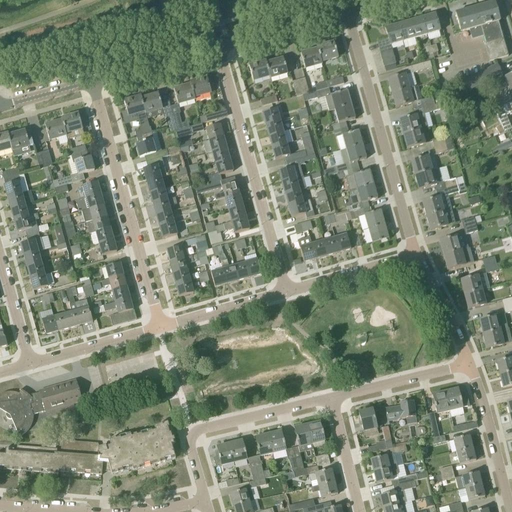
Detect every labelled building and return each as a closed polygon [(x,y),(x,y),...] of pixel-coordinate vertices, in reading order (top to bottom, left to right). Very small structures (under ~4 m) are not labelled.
[(494,2),(478,7),(455,13),(461,33),(481,27),(486,44),(485,44),(490,62),(508,57),(498,22),(500,22),(494,2)] [(427,35),(438,32),(440,32),(435,14),(422,18),(427,35)] [(427,35),(422,18),(410,21),(415,39),(427,35)] [(415,39),(410,21),(398,25),(402,42),(415,39)] [(402,42),(398,25),(385,29),(388,39),(390,46),(391,46),(402,42)] [(390,46),(388,39),(377,42),(379,49),(390,46)] [(338,58),(334,43),(317,47),(318,50),(321,63),(338,58)] [(391,46),(390,46),(379,49),(380,55),(392,52),(391,46)] [(433,54),(430,47),(425,49),(428,59),(434,57),(433,54)] [(305,69),(322,65),(321,63),(318,50),(300,54),(305,69)] [(382,61),(394,58),(392,52),(380,55),(382,61)] [(405,54),(407,61),(413,59),(411,52),(405,54)] [(394,58),(382,61),(384,67),(395,64),(394,58)] [(283,59),(277,61),(276,59),(265,63),(270,77),(270,79),(287,74),(283,59)] [(402,69),(404,76),(405,75),(405,76),(432,69),(430,61),(402,69)] [(270,77),(265,63),(249,67),(253,82),(270,77)] [(469,72),(483,68),(482,63),(468,67),(469,72)] [(497,64),(490,67),(459,84),(464,94),(502,73),(497,64)] [(502,96),(501,93),(493,96),(496,105),(511,98),(511,74),(503,78),(509,93),(502,96)] [(409,89),(405,76),(405,75),(404,76),(387,80),(391,94),(409,89)] [(305,78),(298,80),(303,96),(309,94),(305,78)] [(342,78),(327,82),(328,89),(344,84),(342,78)] [(191,86),(194,98),(211,94),(207,79),(190,83),(191,86)] [(302,96),(303,96),(298,80),(292,82),(296,98),(302,96)] [(178,105),(195,100),(194,98),(191,86),(174,90),(178,105)] [(395,109),(418,102),(417,98),(419,97),(417,87),(409,89),(391,94),(395,109)] [(329,112),(334,110),(351,105),(347,91),(325,97),(329,112)] [(311,108),(309,101),(318,99),(316,92),(309,94),(303,96),(302,96),(306,109),(311,108)] [(145,114),(162,109),(158,95),(152,96),(151,94),(140,97),(145,114)] [(277,103),(275,96),(260,101),(262,107),(277,103)] [(146,118),(145,114),(140,97),(124,102),(128,117),(137,114),(138,120),(146,118)] [(420,101),(421,102),(422,108),(434,104),(432,97),(422,100),(420,101)] [(511,113),(511,112),(511,101),(499,109),(502,117),(511,114),(511,113)] [(434,104),(422,108),(424,114),(442,109),(440,104),(435,105),(434,104)] [(332,125),(334,131),(347,128),(346,122),(355,120),(351,105),(334,110),(338,124),(332,125)] [(265,125),(279,121),(276,110),(262,114),(265,125)] [(177,131),(189,128),(188,122),(182,124),(179,113),(173,115),(177,131)] [(78,115),(62,120),(66,136),(67,141),(75,139),(73,132),(82,129),(78,114),(77,115),(78,115)] [(215,114),(199,118),(201,124),(217,120),(215,114)] [(399,121),(403,136),(421,131),(421,130),(428,128),(424,114),(399,121)] [(174,131),(175,132),(177,131),(173,115),(166,117),(170,132),(174,131)] [(66,136),(62,120),(61,119),(62,122),(46,126),(45,126),(49,141),(66,136)] [(283,133),(279,121),(265,125),(269,137),(283,133)] [(510,129),(506,123),(492,131),(496,138),(500,135),(510,129)] [(205,129),(209,141),(223,137),(220,125),(205,129)] [(192,135),(190,127),(189,128),(177,131),(175,132),(177,140),(192,135)] [(135,132),(136,139),(152,134),(150,128),(135,132)] [(349,134),(347,128),(334,131),(335,138),(342,136),(345,150),(362,145),(358,131),(349,134)] [(421,131),(403,136),(407,149),(425,144),(421,131)] [(22,155),(20,149),(29,147),(33,146),(30,134),(26,135),(25,132),(24,132),(25,132),(8,137),(8,134),(12,152),(14,157),(22,155)] [(283,133),(269,137),(272,149),(286,145),(283,133)] [(12,152),(8,134),(7,134),(7,135),(0,136),(0,152),(11,150),(12,152)] [(152,134),(136,139),(138,144),(136,145),(140,158),(156,154),(152,142),(154,142),(152,134)] [(226,149),(223,137),(209,141),(212,153),(226,149)] [(432,142),(434,149),(452,144),(451,139),(450,137),(444,139),(432,142)] [(310,138),(302,140),(307,158),(315,156),(310,138)] [(188,147),(193,146),(192,141),(178,145),(179,146),(178,146),(179,150),(188,147)] [(495,148),(495,149),(491,150),(493,156),(498,154),(498,155),(511,148),(511,146),(510,141),(495,148)] [(434,149),(436,155),(454,150),(452,144),(434,149)] [(275,160),(289,156),(286,145),(272,149),(275,160)] [(343,166),(336,168),(337,174),(358,168),(357,162),(366,159),(362,145),(345,150),(339,152),(343,166)] [(71,157),(86,153),(84,146),(69,151),(71,157)] [(180,153),(179,150),(178,146),(166,150),(168,156),(180,153)] [(229,161),(226,149),(212,153),(215,165),(229,161)] [(48,151),(42,153),(46,169),(48,168),(53,167),(48,151)] [(42,153),(35,155),(40,170),(43,169),(46,169),(42,153)] [(73,164),(74,164),(78,176),(94,171),(90,157),(88,158),(86,153),(71,157),(73,164)] [(278,172),(282,184),(303,178),(300,166),(304,164),(304,163),(316,159),(315,156),(307,158),(286,164),(288,169),(278,172)] [(414,176),(432,172),(428,157),(410,162),(414,176)] [(143,170),(146,182),(160,178),(166,176),(161,159),(147,163),(148,168),(143,170)] [(233,172),(229,161),(215,165),(218,175),(218,176),(220,176),(233,172)] [(46,169),(43,169),(47,182),(52,180),(48,168),(46,169)] [(336,168),(326,171),(327,176),(334,175),(337,174),(336,168)] [(345,178),(349,192),(373,185),(369,171),(360,174),(358,168),(337,174),(338,180),(345,178)] [(19,176),(17,169),(2,174),(3,180),(19,176)] [(418,190),(436,185),(442,184),(438,170),(432,172),(414,176),(418,190)] [(211,185),(222,182),(220,176),(218,176),(218,175),(208,177),(211,185)] [(5,186),(18,182),(20,181),(19,176),(3,180),(5,186)] [(52,182),(53,185),(54,189),(66,185),(72,183),(71,177),(52,182)] [(146,182),(149,193),(164,189),(160,178),(146,182)] [(285,195),(299,191),(306,189),(304,182),(303,178),(282,184),(285,195)] [(202,194),(208,192),(222,188),(236,184),(234,179),(222,182),(211,185),(206,186),(200,188),(202,194)] [(457,187),(457,186),(455,180),(444,183),(446,190),(457,187)] [(7,198),(22,194),(18,182),(5,186),(4,186),(7,198)] [(86,199),(100,194),(97,183),(83,187),(86,199)] [(222,188),(223,194),(214,197),(216,202),(225,200),(239,196),(236,184),(222,188)] [(447,196),(457,193),(458,196),(466,193),(464,184),(457,186),(457,187),(446,190),(447,196)] [(54,189),(54,190),(56,196),(68,192),(66,185),(54,189)] [(377,199),(373,185),(349,192),(351,198),(349,198),(351,206),(346,207),(348,214),(357,211),(370,208),(368,202),(377,199)] [(167,201),(164,189),(149,193),(153,205),(167,201)] [(285,195),(288,207),(302,203),(299,191),(285,195)] [(7,198),(10,210),(25,206),(22,194),(7,198)] [(79,213),(89,210),(103,206),(100,194),(86,199),(76,201),(79,213)] [(225,200),(227,206),(228,211),(242,207),(239,196),(225,200)] [(422,203),(426,217),(444,212),(440,198),(422,203)] [(167,201),(153,205),(156,216),(170,212),(169,207),(177,205),(175,199),(167,201)] [(302,203),(288,207),(291,219),(313,213),(310,201),(302,203)] [(28,217),(25,206),(10,210),(14,221),(28,217)] [(89,210),(92,222),(107,218),(103,206),(89,210)] [(242,207),(228,211),(232,223),(246,219),(242,207)] [(370,208),(357,211),(362,231),(368,230),(385,225),(381,211),(371,214),(370,208)] [(452,210),(444,212),(426,217),(430,231),(455,224),(452,210)] [(170,212),(156,216),(159,228),(173,224),(170,212)] [(340,213),(328,216),(331,225),(332,228),(348,224),(347,222),(345,214),(340,216),(340,213)] [(17,233),(37,227),(35,221),(39,220),(37,215),(28,217),(14,221),(17,233)] [(92,222),(86,224),(89,235),(110,229),(107,218),(92,222)] [(476,226),(473,218),(461,222),(463,229),(476,226)] [(215,227),(206,230),(211,246),(223,243),(220,233),(233,229),(235,234),(249,231),(246,219),(232,223),(215,227)] [(296,234),(303,232),(307,231),(305,223),(294,226),(296,234)] [(47,224),(37,227),(39,233),(48,230),(47,224)] [(173,224),(159,228),(162,240),(177,236),(173,224)] [(388,239),(385,225),(368,230),(372,244),(388,239)] [(476,226),(463,229),(465,235),(477,232),(476,226)] [(110,229),(89,235),(89,236),(96,234),(99,245),(113,241),(110,229)] [(357,233),(351,235),(355,249),(361,247),(357,233)] [(338,253),(350,250),(347,236),(335,239),(338,253)] [(443,256),(461,251),(458,237),(439,242),(443,256)] [(44,251),(40,239),(20,244),(24,256),(38,252),(44,251)] [(323,242),(327,256),(338,253),(335,239),(323,242)] [(113,241),(99,245),(102,256),(116,253),(113,241)] [(311,245),(315,260),(327,256),(323,242),(311,245)] [(311,245),(300,249),(304,263),(315,260),(311,245)] [(166,251),(169,263),(183,259),(180,247),(166,251)] [(447,270),(465,266),(461,251),(443,256),(447,270)] [(41,264),(38,252),(24,256),(27,268),(41,264)] [(172,274),(187,270),(185,265),(199,261),(199,260),(207,258),(205,253),(197,255),(183,259),(169,263),(172,274)] [(484,268),(496,265),(494,258),(482,261),(484,268)] [(246,264),(250,278),(261,275),(257,260),(246,264)] [(220,262),(222,270),(226,285),(238,281),(234,267),(229,268),(227,261),(220,262)] [(30,279),(44,275),(41,264),(27,268),(30,279)] [(105,268),(109,280),(123,276),(120,264),(105,268)] [(246,264),(234,267),(238,281),(250,278),(246,264)] [(484,268),(486,274),(498,271),(496,265),(484,268)] [(172,274),(176,286),(190,282),(187,270),(172,274)] [(226,285),(222,270),(211,274),(215,288),(226,285)] [(30,279),(33,291),(48,287),(44,275),(30,279)] [(460,281),(464,296),(482,291),(489,289),(486,278),(484,278),(484,275),(460,281)] [(110,285),(112,291),(126,287),(123,276),(109,280),(101,282),(103,287),(110,285)] [(190,282),(176,286),(179,298),(193,294),(190,282)] [(94,296),(91,285),(82,288),(86,299),(94,296)] [(112,291),(115,303),(129,299),(126,287),(112,291)] [(73,297),(71,289),(66,290),(70,305),(69,305),(71,313),(66,314),(69,329),(81,326),(75,304),(73,297)] [(486,305),(482,292),(482,291),(464,296),(468,310),(486,305)] [(511,305),(511,297),(501,301),(503,308),(511,305)] [(115,303),(102,307),(93,309),(95,315),(104,312),(117,309),(118,314),(110,317),(112,327),(128,323),(125,313),(133,311),(129,299),(115,303)] [(92,322),(88,308),(86,301),(75,304),(81,326),(92,322)] [(511,305),(503,308),(505,314),(511,312),(511,305)] [(69,329),(66,314),(54,318),(58,332),(69,329)] [(503,315),(497,316),(479,321),(482,336),(506,330),(503,315)] [(46,335),(58,332),(54,318),(42,321),(46,335)] [(506,330),(482,336),(485,350),(511,344),(507,329),(506,330)] [(511,358),(496,363),(500,376),(511,372),(511,358)] [(511,372),(500,376),(503,389),(511,386),(511,372)] [(32,420),(33,415),(81,401),(75,381),(39,392),(40,394),(30,397),(28,396),(24,392),(21,391),(20,390),(19,391),(20,391),(19,394),(12,393),(6,393),(0,394),(0,403),(7,412),(6,413),(6,416),(7,418),(9,420),(11,419),(12,419),(19,428),(16,430),(19,436),(18,436),(18,437),(22,435),(26,431),(30,427),(32,420)] [(462,408),(469,407),(467,397),(460,399),(458,390),(445,393),(449,411),(462,408)] [(449,411),(445,393),(432,396),(437,415),(449,411)] [(406,403),(400,404),(401,407),(385,409),(387,422),(415,418),(412,402),(411,402),(410,400),(406,401),(406,403)] [(370,431),(371,434),(378,432),(372,410),(359,414),(363,433),(370,431)] [(175,444),(169,423),(154,427),(155,431),(151,432),(151,431),(131,436),(130,434),(109,440),(110,445),(100,448),(98,444),(64,441),(63,454),(57,454),(57,449),(17,446),(17,449),(6,449),(5,455),(0,454),(0,469),(58,474),(58,472),(101,476),(102,470),(110,471),(112,474),(133,469),(133,472),(175,459),(171,445),(175,444)] [(323,436),(322,432),(320,423),(307,426),(313,449),(325,446),(324,441),(323,436)] [(466,425),(456,427),(453,428),(455,434),(467,431),(466,425)] [(312,449),(313,449),(307,426),(294,429),(297,438),(296,438),(297,442),(298,442),(299,447),(297,447),(299,454),(313,450),(312,449)] [(432,439),(444,436),(439,437),(437,427),(431,429),(433,439),(432,439)] [(284,441),(283,441),(281,432),(268,435),(273,453),(285,450),(284,445),(285,445),(284,441)] [(273,453),(268,435),(256,438),(258,447),(257,448),(258,451),(259,451),(260,457),(273,453)] [(444,436),(432,439),(433,445),(446,442),(444,436)] [(453,441),(456,453),(472,449),(469,436),(453,441)] [(393,448),(391,440),(384,442),(386,450),(393,449),(393,448)] [(229,445),(234,463),(246,460),(245,455),(246,454),(245,451),(244,451),(242,441),(229,445)] [(384,442),(384,441),(378,443),(378,446),(367,449),(369,454),(378,452),(386,450),(384,442)] [(221,466),(234,463),(229,445),(217,448),(219,457),(213,458),(215,467),(221,466)] [(405,445),(393,448),(393,449),(394,455),(400,453),(407,452),(405,445)] [(459,466),(475,461),(472,449),(456,453),(459,466)] [(394,456),(392,455),(370,460),(373,472),(397,467),(394,456)] [(300,456),(294,458),(298,471),(304,470),(300,456)] [(324,456),(315,458),(317,466),(317,467),(318,467),(330,464),(328,458),(325,459),(324,456)] [(292,473),(294,473),(298,471),(294,458),(289,459),(292,473)] [(255,467),(259,481),(264,480),(265,480),(264,479),(270,478),(269,471),(263,473),(261,466),(255,467)] [(248,483),(259,481),(255,467),(250,468),(253,482),(248,483)] [(390,482),(390,481),(392,481),(392,477),(397,476),(399,473),(397,467),(373,472),(376,485),(390,482)] [(439,470),(440,476),(453,473),(451,467),(439,470)] [(304,470),(298,471),(294,473),(295,479),(307,476),(305,469),(304,470)] [(331,470),(319,473),(309,476),(310,482),(316,481),(318,486),(334,482),(331,470)] [(453,473),(440,476),(442,482),(454,479),(453,473)] [(464,488),(465,489),(481,485),(478,473),(461,477),(464,488)] [(416,475),(406,477),(400,479),(401,485),(414,482),(417,481),(416,475)] [(237,479),(235,480),(226,482),(227,488),(239,485),(237,479)] [(264,480),(259,481),(248,483),(249,489),(266,485),(265,480),(264,480)] [(337,495),(334,482),(318,486),(310,488),(312,493),(319,492),(321,499),(337,495)] [(403,491),(411,489),(416,488),(414,482),(401,485),(403,491)] [(460,499),(466,497),(468,502),(484,498),(481,485),(465,489),(458,491),(460,499)] [(229,495),(233,507),(249,502),(254,501),(251,490),(246,492),(245,490),(229,495)] [(404,496),(397,498),(395,493),(379,497),(382,509),(404,504),(406,503),(404,496)] [(290,511),(302,509),(315,506),(313,500),(288,507),(289,511),(290,511)] [(251,511),(249,502),(233,507),(234,511),(251,511)] [(449,511),(451,511),(462,509),(460,503),(448,506),(448,507),(449,511)]
